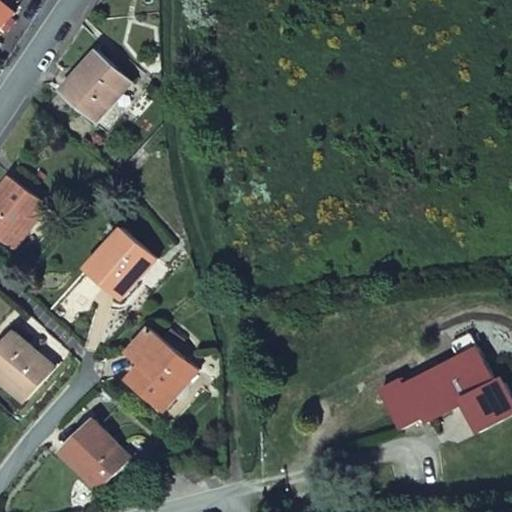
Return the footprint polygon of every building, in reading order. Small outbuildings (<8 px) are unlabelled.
[(1,0),(0,0),(0,34),(19,14),(1,0)] [(134,83),(99,51),(63,91),(98,123),(134,83)] [(50,207),(12,178),(0,193),(0,236),(17,250),(50,207)] [(161,260),(125,228),(89,268),(124,301),(161,260)] [(143,365),(129,380),(165,412),(201,371),(152,328),(130,353),(143,365)] [(57,368),(18,333),(0,351),(0,381),(25,404),(57,368)] [(502,388),(481,348),(410,384),(431,424),(502,388)] [(134,459),(97,420),(62,453),(100,492),(134,459)] [(195,459),(186,467),(198,482),(208,475),(195,459)]
